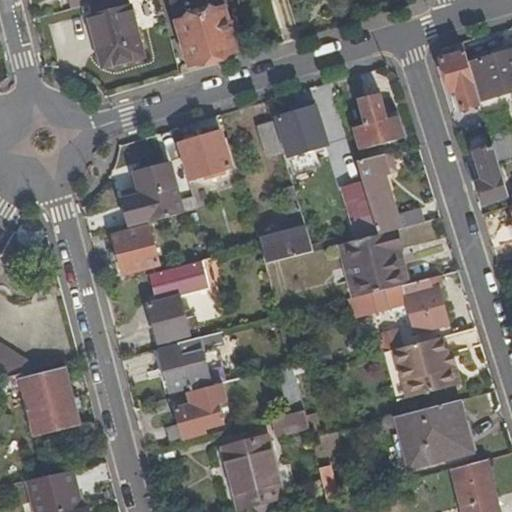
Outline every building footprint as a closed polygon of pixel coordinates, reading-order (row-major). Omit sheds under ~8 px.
[(68,0),(71,9),(101,2),(100,0),(57,0),(59,4),(60,3),(59,0),(68,0)] [(225,9),(222,0),(170,0),(190,64),(237,50),(232,36),(238,34),(236,27),(230,29),(224,10),(225,9)] [(143,58),(130,6),(89,17),(101,61),(104,64),(112,66),(119,64),(143,58)] [(511,91),(511,52),(469,66),(480,102),(511,91)] [(469,66),(465,53),(441,61),(451,93),(456,92),(462,112),(482,106),(480,102),(469,66)] [(359,102),(367,127),(355,131),(361,151),(407,139),(399,112),(388,115),(382,95),(359,102)] [(316,109),(280,120),(291,157),(327,145),(316,109)] [(283,152),(274,122),(259,125),(268,156),(283,152)] [(180,146),(191,181),(232,169),(222,133),(196,141),(195,136),(182,141),(183,145),(180,146)] [(498,163),(511,158),(511,141),(510,137),(492,143),(494,148),(498,163)] [(484,205),(509,198),(498,163),(494,148),(475,154),(484,182),(478,184),(484,205)] [(392,154),(358,163),(365,185),(374,215),(380,234),(381,235),(397,231),(425,224),(420,209),(396,216),(384,175),(396,170),(392,154)] [(173,169),(138,179),(143,200),(127,204),(133,229),(185,215),(173,169)] [(374,215),(365,185),(345,191),(354,221),(374,215)] [(302,212),(295,189),(279,193),(287,217),(302,212)] [(374,215),(354,221),(357,232),(359,240),(380,234),(374,215)] [(322,223),(329,247),(339,244),(333,220),(322,223)] [(150,229),(113,238),(124,277),(159,268),(150,229)] [(261,241),(268,266),(314,253),(306,230),(301,231),(303,238),(268,248),(266,241),(261,241)] [(301,231),(266,241),(268,248),(303,238),(301,231)] [(402,250),(397,231),(381,235),(347,244),(359,298),(375,294),(402,287),(395,252),(402,250)] [(210,290),(202,263),(154,275),(162,303),(149,307),(159,346),(190,337),(190,336),(199,333),(195,318),(193,319),(191,312),(185,314),(180,298),(210,290)] [(441,287),(438,277),(429,279),(431,289),(438,288),(441,287)] [(431,289),(429,279),(402,287),(415,334),(448,325),(438,288),(431,289)] [(375,296),(378,309),(390,306),(387,293),(375,296)] [(359,298),(348,301),(353,316),(379,309),(378,309),(375,296),(375,294),(359,298)] [(395,350),(403,348),(396,324),(371,330),(378,354),(395,350)] [(222,345),(220,335),(200,340),(202,350),(222,345)] [(450,367),(442,338),(403,348),(395,350),(404,384),(408,383),(413,398),(461,385),(456,366),(450,367)] [(200,340),(160,351),(172,395),(172,394),(211,385),(202,350),(200,340)] [(0,377),(5,380),(22,376),(29,363),(0,345),(0,377)] [(295,376),(293,367),(278,371),(289,415),(304,411),(295,376)] [(65,370),(24,380),(20,381),(22,389),(35,438),(79,426),(65,370)] [(24,380),(22,376),(5,380),(3,394),(22,389),(20,381),(24,380)] [(172,394),(173,399),(192,394),(212,389),(211,385),(172,394)] [(167,430),(171,447),(227,432),(219,405),(226,403),(223,386),(212,389),(192,394),(195,406),(177,411),(180,426),(167,430)] [(462,426),(456,401),(399,417),(412,466),(465,451),(460,429),(462,426)] [(289,415),(272,420),(277,438),(308,430),(304,411),(289,415)] [(9,416),(0,414),(0,435),(5,436),(9,416)] [(252,509),(252,511),(276,511),(274,503),(283,500),(267,439),(223,451),(239,511),(252,509)] [(487,462),(453,471),(464,511),(500,511),(491,477),(487,462)] [(28,487),(35,511),(72,511),(81,510),(71,473),(28,487)]
